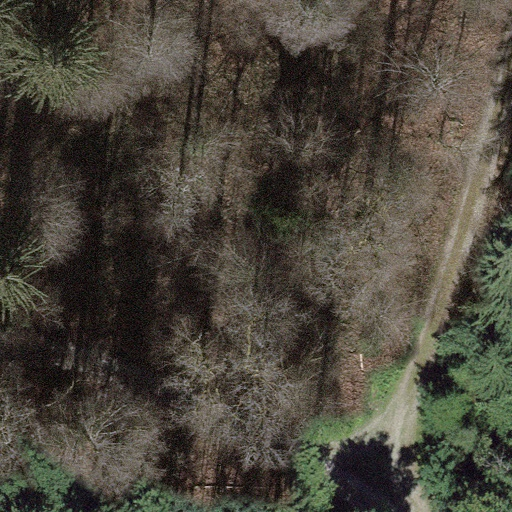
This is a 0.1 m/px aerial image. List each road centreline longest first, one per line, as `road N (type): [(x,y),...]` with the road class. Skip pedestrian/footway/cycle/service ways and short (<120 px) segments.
road 1 (track): [(511,25),(381,497)]
road 2 (track): [(397,511),(381,497),(130,375),(0,349)]
